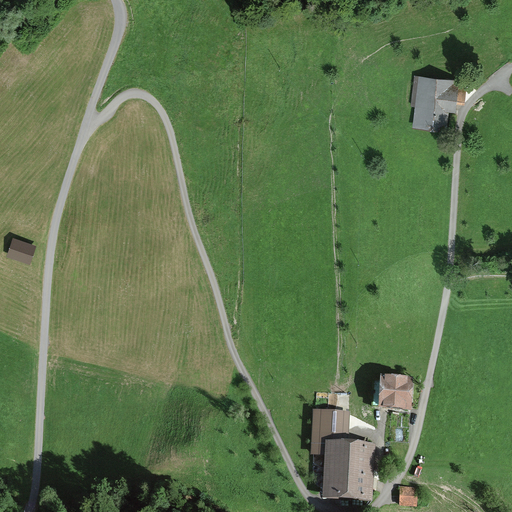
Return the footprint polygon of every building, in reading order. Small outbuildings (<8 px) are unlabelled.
[(420,76),(415,123),(450,127),(454,80),(420,76)] [(34,247),(14,240),(9,256),(28,263),(34,247)] [(384,376),(382,404),(408,406),(411,379),(384,376)] [(351,411),(314,409),(312,453),(326,454),(324,497),(373,500),(376,438),(350,437),(351,411)] [(400,487),(399,504),(417,504),(418,488),(400,487)]
